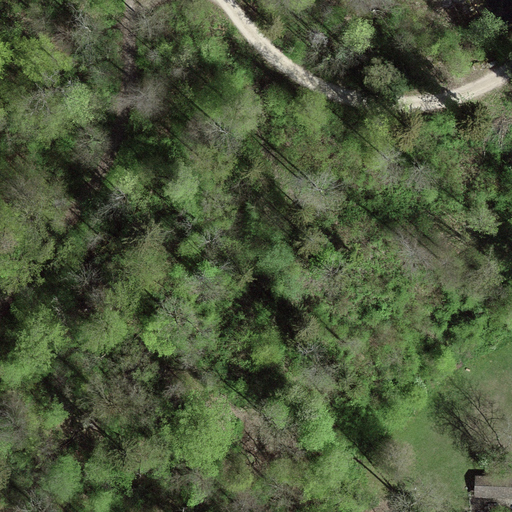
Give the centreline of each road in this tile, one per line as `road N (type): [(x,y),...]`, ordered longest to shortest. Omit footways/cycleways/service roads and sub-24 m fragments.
road 1 (track): [(127,0),(128,83),(106,161),(0,304)]
road 2 (track): [(511,73),(434,105),(378,106),(321,89),(274,56),(224,0)]
